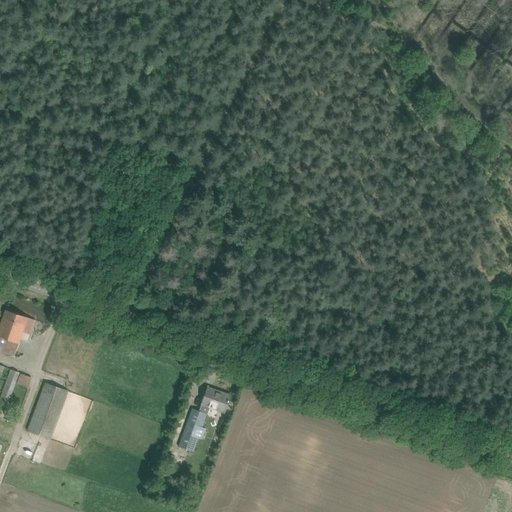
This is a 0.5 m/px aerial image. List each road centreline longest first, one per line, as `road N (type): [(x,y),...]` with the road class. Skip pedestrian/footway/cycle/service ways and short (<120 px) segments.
road 1 (tertiary): [(511,451),(0,272)]
road 2 (track): [(279,0),(120,314)]
road 3 (track): [(511,145),(498,140),(382,17),(323,0)]
